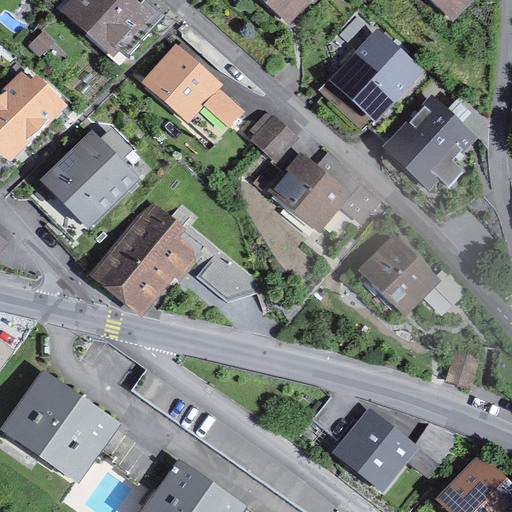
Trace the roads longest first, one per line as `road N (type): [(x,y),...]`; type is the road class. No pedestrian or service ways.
road 1 (tertiary): [(511,439),(342,377),(58,312)]
road 2 (residential): [(174,0),(419,221),(511,324)]
road 3 (residential): [(511,229),(496,156),(508,0)]
road 4 (residential): [(0,210),(58,278),(58,312)]
